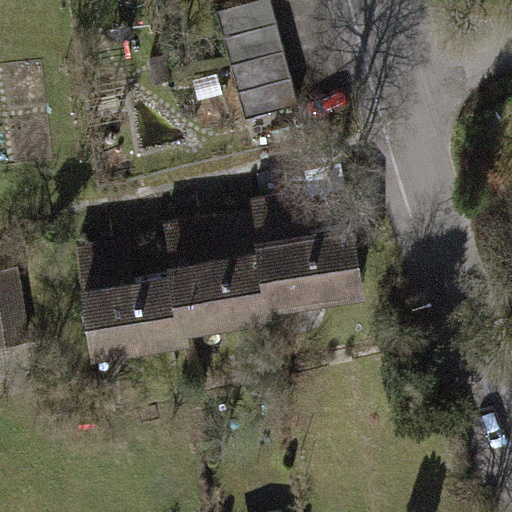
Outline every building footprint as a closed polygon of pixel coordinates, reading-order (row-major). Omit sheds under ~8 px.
[(296,112),(270,2),(219,14),(245,124),(296,112)] [(162,54),(146,57),(150,81),(167,78),(162,54)] [(299,189),(248,196),(255,239),(264,301),(363,287),(352,213),(303,220),(299,189)] [(264,301),(255,239),(220,244),(215,212),(163,220),(169,263),(178,326),(266,314),(264,301)] [(178,326),(169,263),(131,269),(126,237),(74,245),(89,350),(180,337),(178,326)] [(0,339),(30,335),(19,266),(0,268),(0,339)]
